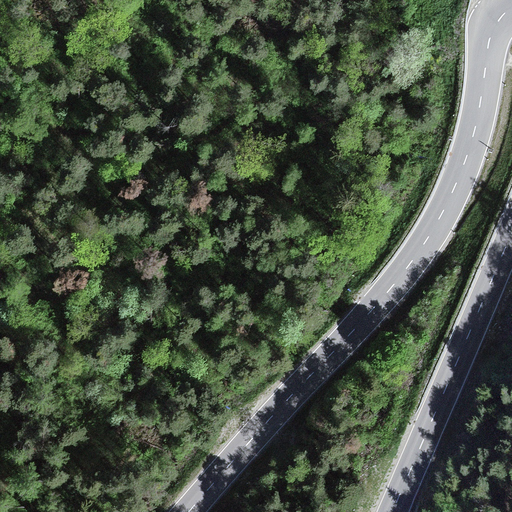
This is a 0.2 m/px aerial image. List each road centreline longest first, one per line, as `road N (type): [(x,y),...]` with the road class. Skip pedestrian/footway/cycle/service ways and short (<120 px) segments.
road 1 (tertiary): [(511,14),(496,49),(475,154),(421,256),(188,511)]
road 2 (tertiary): [(393,511),(511,231)]
